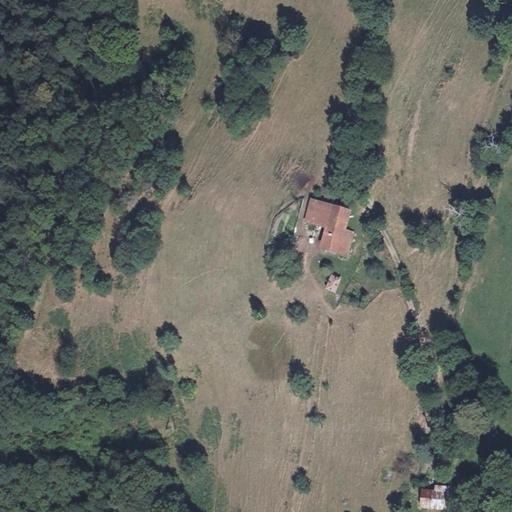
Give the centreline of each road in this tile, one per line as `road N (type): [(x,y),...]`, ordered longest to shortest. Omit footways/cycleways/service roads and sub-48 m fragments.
road 1 (track): [(376,0),(365,194),(424,344),(437,420)]
road 2 (track): [(511,128),(445,337),(437,420)]
road 3 (track): [(0,186),(91,68),(107,38),(109,0)]
